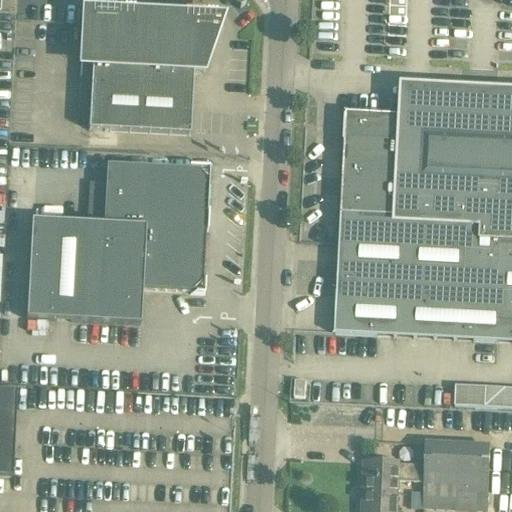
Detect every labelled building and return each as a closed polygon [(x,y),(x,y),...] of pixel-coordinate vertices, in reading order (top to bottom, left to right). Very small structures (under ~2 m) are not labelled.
[(203,75),(216,28),(95,22),(95,19),(93,18),(90,69),(91,69),(88,132),(189,138),(193,74),(203,75)] [(511,103),(488,102),(488,93),(469,92),(468,101),(407,98),(406,118),(346,115),(335,336),(511,345),(511,103)] [(40,155),(41,117),(15,116),(13,154),(40,155)] [(26,321),(140,327),(142,291),(191,294),(202,284),(207,183),(198,172),(106,168),(103,228),(31,224),(26,321)] [(305,401),(306,383),(295,383),(294,400),(305,401)] [(0,477),(12,478),(15,393),(0,392),(0,477)] [(511,420),(511,398),(457,398),(457,420),(511,420)] [(488,490),(490,450),(452,449),(426,448),(426,468),(425,486),(424,488),(438,488),(462,489),(488,490)] [(426,468),(364,465),(363,495),(398,496),(398,484),(425,486),(426,468)] [(487,511),(488,490),(462,489),(461,511),(487,511)] [(397,511),(398,496),(363,495),(362,509),(367,510),(366,511),(397,511)]
